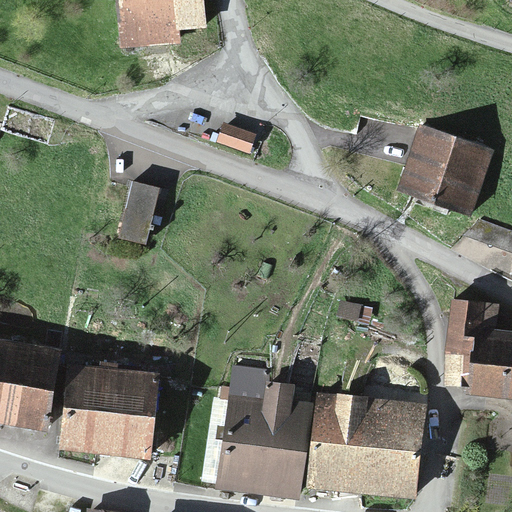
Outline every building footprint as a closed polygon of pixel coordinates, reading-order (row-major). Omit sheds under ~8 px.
[(200,0),(115,0),(118,45),(203,40),(200,0)] [(241,136),(210,128),(206,143),(236,152),(241,136)] [(417,138),(395,196),(464,222),(486,164),(417,138)] [(133,191),(116,241),(141,249),(158,199),(133,191)] [(89,291),(71,291),(70,333),(88,333),(89,291)] [(444,360),(468,362),(466,405),(511,407),(511,349),(491,348),(493,314),(447,311),(444,360)] [(128,345),(95,343),(94,366),(126,367),(128,345)] [(59,360),(0,349),(0,428),(45,437),(59,360)] [(157,383),(68,376),(62,453),(151,459),(157,383)] [(215,494),(293,503),(303,411),(289,410),(291,396),(265,393),(263,407),(225,403),(215,494)] [(312,403),(304,492),(410,501),(418,412),(312,403)]
